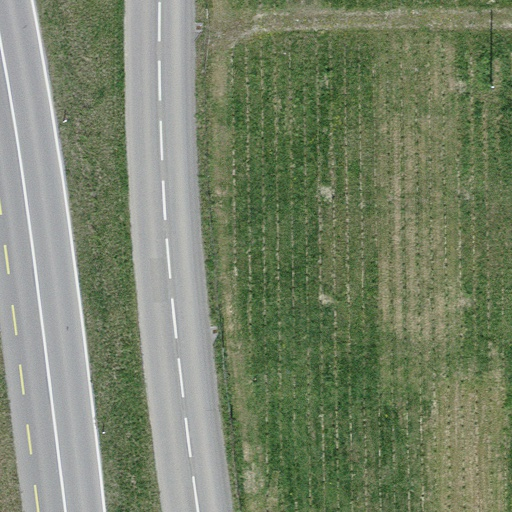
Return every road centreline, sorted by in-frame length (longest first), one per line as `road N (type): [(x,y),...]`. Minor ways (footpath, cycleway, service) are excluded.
road 1 (tertiary): [(197,511),(167,238),(161,0)]
road 2 (primary): [(0,46),(24,147),(66,511)]
